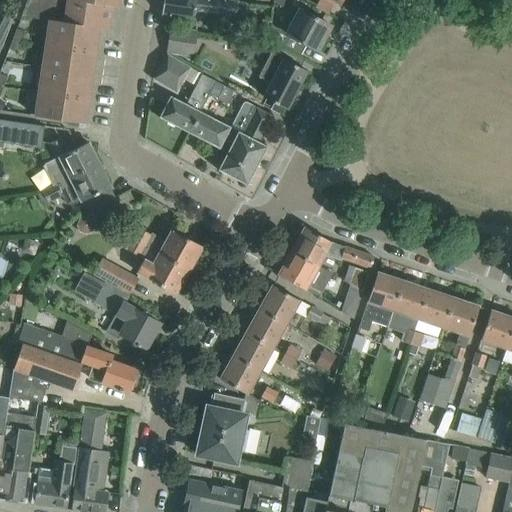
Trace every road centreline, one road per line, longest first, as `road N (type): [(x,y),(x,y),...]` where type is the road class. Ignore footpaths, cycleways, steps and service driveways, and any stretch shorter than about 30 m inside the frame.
road 1 (residential): [(147,511),(175,377),(258,228)]
road 2 (residential): [(142,0),(123,146),(258,228)]
road 3 (residential): [(511,273),(287,191)]
road 4 (residential): [(287,191),(387,0)]
